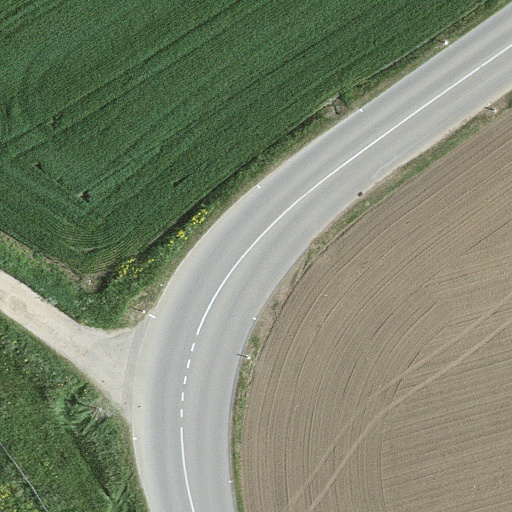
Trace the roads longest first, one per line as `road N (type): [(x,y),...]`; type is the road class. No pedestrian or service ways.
road 1 (tertiary): [(196,511),(180,424),(189,362),(225,289),(313,195),(511,48)]
road 2 (track): [(180,424),(104,356),(0,291)]
